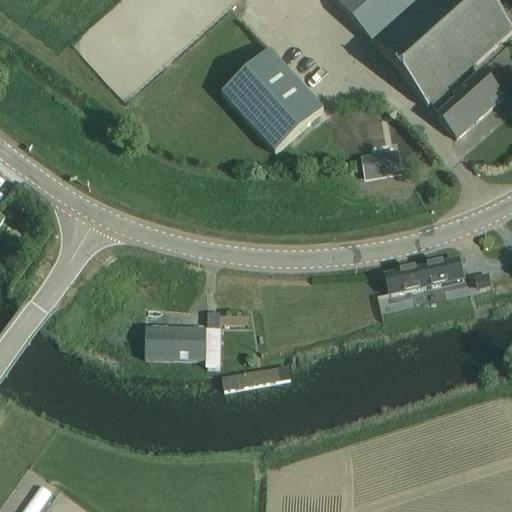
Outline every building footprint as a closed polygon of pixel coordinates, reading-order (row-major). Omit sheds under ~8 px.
[(436,120),(455,142),(504,99),(482,74),(454,99),(447,91),(511,34),(511,31),(486,0),(332,0),(427,109),(429,107),(439,118),(436,120)] [(234,37),(247,51),(249,53),(275,29),(260,12),(234,37)] [(275,156),(288,144),(323,113),(269,52),(221,96),(275,156)] [(457,263),(386,278),(390,298),(444,287),(461,283),(457,263)] [(488,275),(474,279),(477,293),(482,291),(491,289),(490,284),(488,275)] [(144,362),(204,364),(205,371),(221,372),(221,332),(219,332),(219,327),(248,328),(248,319),(220,319),(220,315),(207,315),(205,332),(145,331),(144,362)] [(221,380),(224,393),(291,382),(289,368),(221,379),(221,380)]
